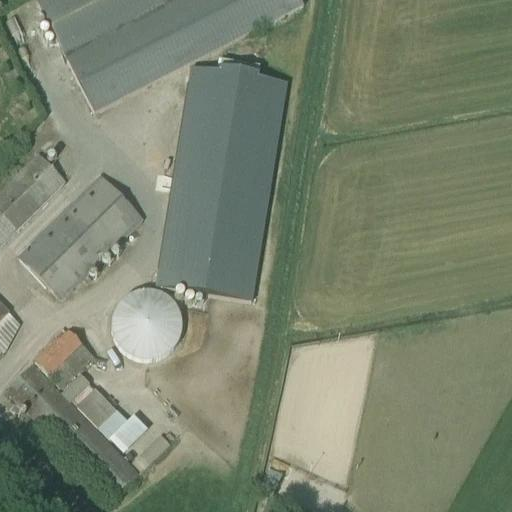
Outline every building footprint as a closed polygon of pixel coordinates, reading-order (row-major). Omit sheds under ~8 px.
[(66,65),(92,116),(302,9),(297,0),(45,0),(35,5),(66,65)] [(258,69),(217,63),(216,74),(190,71),(155,292),(250,306),(285,85),(256,81),(258,69)] [(38,158),(0,195),(0,247),(64,185),(38,158)] [(18,261),(60,304),(141,223),(99,180),(18,261)] [(33,367),(59,393),(92,360),(67,334),(33,367)] [(1,398),(8,405),(11,401),(111,503),(125,489),(137,479),(31,370),(16,384),(1,398)] [(306,511),(270,498),(264,511),(306,511)]
